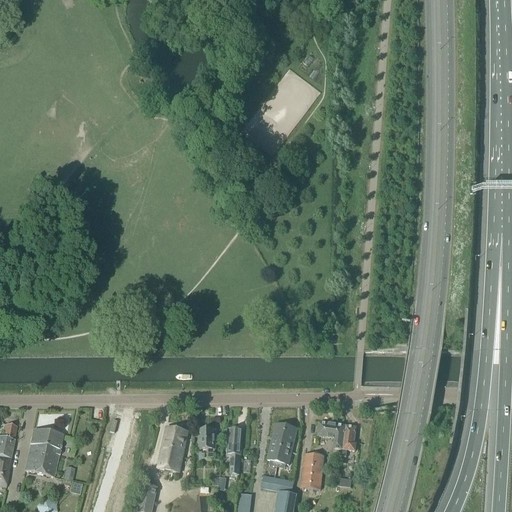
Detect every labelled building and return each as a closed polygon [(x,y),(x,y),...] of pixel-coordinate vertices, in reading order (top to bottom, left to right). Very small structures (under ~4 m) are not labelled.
[(313,62),(308,58),(302,66),(307,69),(313,62)] [(64,215),(68,204),(54,200),(51,210),(64,215)] [(333,450),(341,451),(343,451),(345,428),(336,427),(334,424),(331,424),(329,426),(319,425),(317,438),(334,441),(333,450)] [(0,438),(0,458),(10,460),(14,442),(16,429),(5,426),(3,439),(0,438)] [(267,462),(278,464),(286,428),(276,426),(267,462)] [(286,428),(278,464),(288,467),(297,431),(286,428)] [(341,451),(340,459),(346,459),(347,452),(355,453),(356,445),(354,445),(356,429),(345,428),(343,451),(341,451)] [(225,432),(224,438),(228,439),(227,456),(231,456),(230,476),(239,477),(241,449),(242,431),(236,431),(236,429),(232,429),(231,431),(229,430),(229,432),(225,432)] [(157,471),(179,475),(188,435),(166,430),(157,471)] [(207,459),(213,459),(213,453),(214,453),(214,432),(207,432),(207,431),(201,431),(201,432),(200,432),(200,451),(207,451),(207,459)] [(30,447),(29,454),(58,460),(58,457),(59,457),(61,448),(60,448),(63,437),(33,432),(30,447)] [(58,460),(29,454),(24,473),(53,479),(58,460)] [(300,490),(320,492),(324,458),(304,456),(300,490)] [(0,458),(0,488),(5,489),(10,460),(0,458)] [(64,481),(72,483),(74,473),(66,472),(64,481)] [(281,494),(277,511),(293,511),(296,497),(291,496),(293,484),(263,478),(261,490),(281,494)] [(337,481),(336,488),(350,490),(351,482),(337,481)] [(70,493),(80,495),(83,486),(72,484),(70,493)] [(137,499),(141,500),(138,511),(151,511),(157,490),(144,487),(142,493),(139,492),(137,499)] [(237,511),(249,511),(252,497),(248,497),(240,496),(237,511)] [(38,511),(55,511),(56,500),(44,499),(44,506),(38,506),(38,511)]
